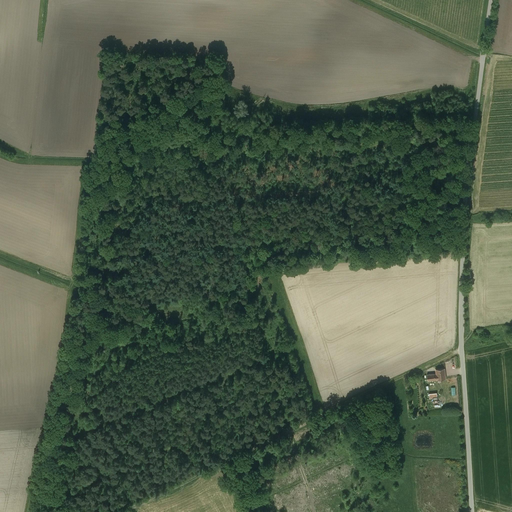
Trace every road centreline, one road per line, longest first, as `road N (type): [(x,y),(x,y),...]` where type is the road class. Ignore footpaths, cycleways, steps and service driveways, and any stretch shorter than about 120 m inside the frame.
road 1 (unclassified): [(473,511),(462,263),(490,0)]
road 2 (track): [(114,511),(310,412),(462,348)]
